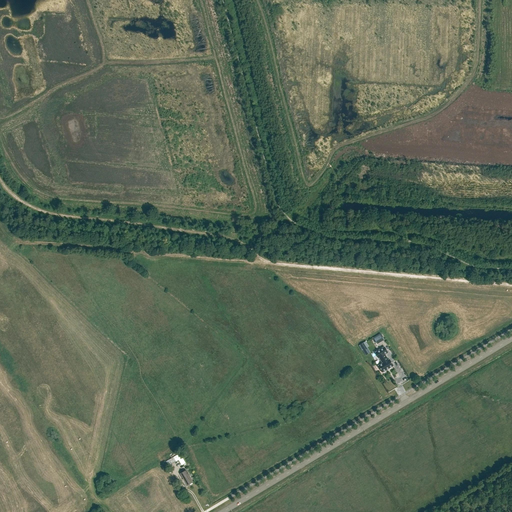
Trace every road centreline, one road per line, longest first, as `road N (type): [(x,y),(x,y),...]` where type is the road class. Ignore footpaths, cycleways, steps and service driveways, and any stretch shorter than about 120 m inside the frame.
road 1 (tertiary): [(511,338),(222,511)]
road 2 (track): [(268,263),(19,242),(0,214)]
road 3 (track): [(268,263),(511,285)]
